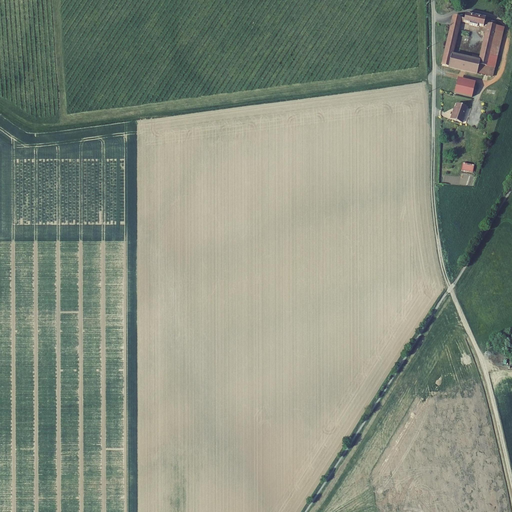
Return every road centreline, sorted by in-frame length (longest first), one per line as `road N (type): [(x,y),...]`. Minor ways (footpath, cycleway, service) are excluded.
road 1 (track): [(432,0),(432,193),(440,257),(476,342),(511,485)]
road 2 (track): [(434,76),(28,132),(0,112)]
